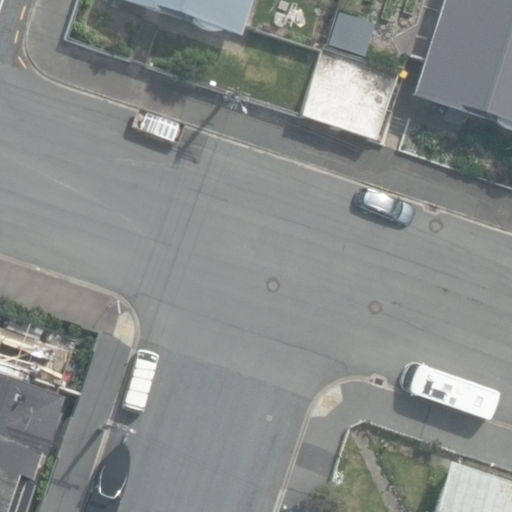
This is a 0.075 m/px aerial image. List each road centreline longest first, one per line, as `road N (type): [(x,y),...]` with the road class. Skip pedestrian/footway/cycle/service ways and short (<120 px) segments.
road 1 (residential): [(250,229),(165,511)]
road 2 (residential): [(511,319),(250,229)]
road 3 (residential): [(250,229),(0,142)]
